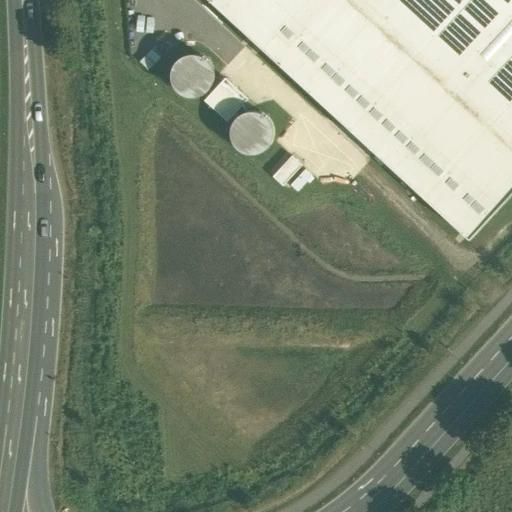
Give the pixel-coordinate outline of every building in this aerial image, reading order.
[(511,0),(209,0),(469,239),(511,192),(511,0)] [(172,70),(171,77),(173,84),(178,92),(186,96),(193,97),(201,95),(208,90),(213,83),(214,76),(212,67),(207,60),(199,56),(191,54),(183,57),(176,62),(172,70)] [(225,78),(204,101),(227,122),(248,99),(225,78)] [(232,126),(231,134),(233,143),(238,149),(245,153),(253,154),(261,152),(267,148),(271,141),(273,133),(271,124),(267,118),(260,113),(251,111),(244,113),(236,118),(232,126)] [(292,156),(273,177),(283,186),(302,165),(292,156)]
